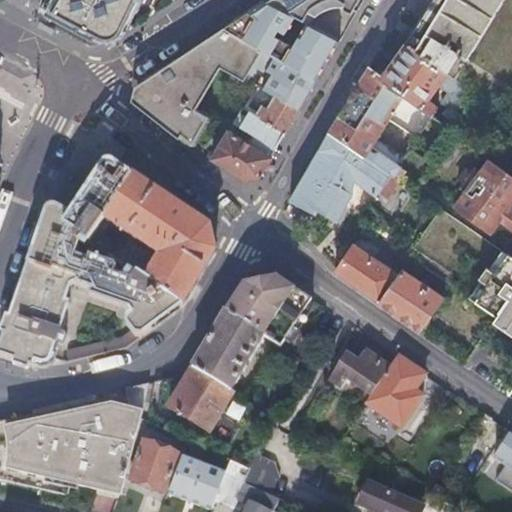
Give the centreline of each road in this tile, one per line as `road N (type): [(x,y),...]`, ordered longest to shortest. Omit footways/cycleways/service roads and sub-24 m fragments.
road 1 (residential): [(0,387),(27,390),(131,369),(182,346),(254,230)]
road 2 (residential): [(254,230),(511,410)]
road 3 (residential): [(254,230),(389,0)]
road 4 (residential): [(254,230),(80,89)]
road 5 (residential): [(80,89),(54,121),(0,262)]
road 6 (residential): [(220,0),(80,89)]
